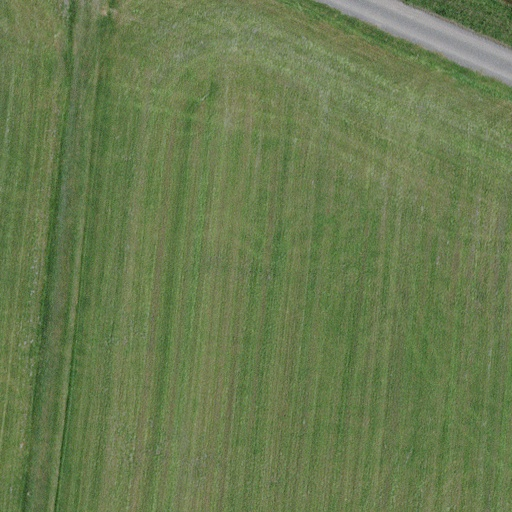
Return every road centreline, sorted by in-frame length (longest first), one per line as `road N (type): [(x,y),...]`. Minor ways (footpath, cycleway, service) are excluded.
road 1 (track): [(88,0),(37,385)]
road 2 (track): [(377,0),(511,56)]
